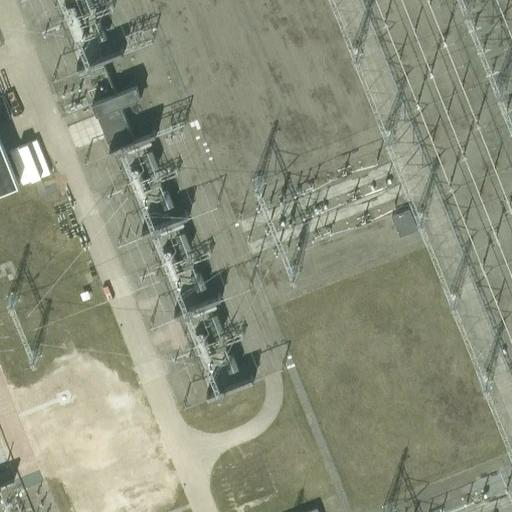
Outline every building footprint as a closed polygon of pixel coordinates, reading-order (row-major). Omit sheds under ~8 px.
[(11,71),(0,75),(0,116),(25,108),(11,71)] [(134,87),(88,98),(92,112),(137,101),(134,87)] [(120,109),(97,118),(109,150),(133,141),(120,109)] [(0,192),(18,185),(0,140),(0,192)] [(390,217),(398,237),(416,230),(408,210),(390,217)] [(0,485),(14,479),(0,443),(0,485)]
